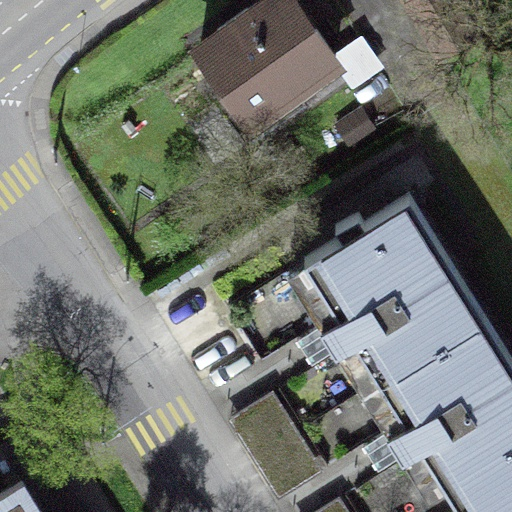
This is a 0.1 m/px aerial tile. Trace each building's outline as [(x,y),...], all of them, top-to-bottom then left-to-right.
[(277,0),(244,0),(163,61),(227,144),(328,68),(277,0)] [(511,511),(511,381),(395,201),(299,262),(339,323),(413,437),(461,511),(511,511)] [(275,387),(228,416),(278,495),(324,466),(275,387)] [(45,511),(28,483),(0,499),(0,511),(45,511)] [(352,511),(342,495),(313,511),(352,511)]
